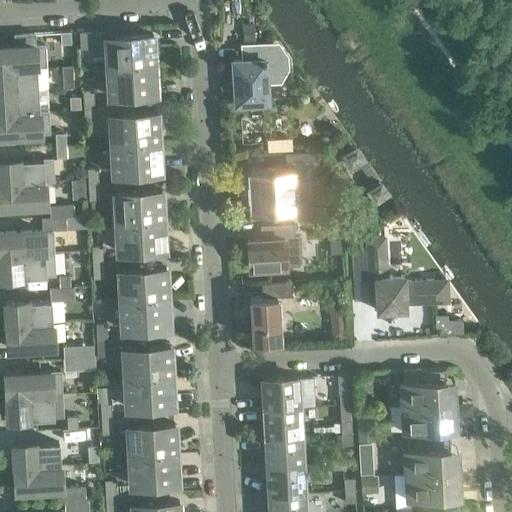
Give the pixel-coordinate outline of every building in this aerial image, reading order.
[(255,30),(243,31),(244,43),(255,42),(255,30)] [(71,41),(70,31),(60,32),(61,42),(71,41)] [(89,32),(78,33),(79,49),(90,48),(89,32)] [(0,46),(0,69),(36,68),(36,67),(45,67),(44,45),(34,45),(34,33),(14,34),(15,46),(0,46)] [(114,36),(116,65),(145,64),(145,65),(154,64),(152,34),(114,36)] [(266,80),(278,79),(285,67),(284,56),(276,45),(244,47),(245,59),(233,60),(234,76),(231,76),(232,86),(234,86),(235,103),(267,101),(266,80)] [(116,65),(107,65),(109,96),(147,94),(145,65),(145,64),(116,65)] [(0,91),(37,89),(36,68),(0,69),(0,91)] [(73,87),(73,75),(62,76),(63,88),(73,87)] [(0,112),(38,111),(37,89),(0,91),(0,112)] [(82,90),(82,106),(93,106),(92,90),(82,90)] [(70,109),(80,108),(80,96),(69,97),(70,109)] [(94,122),(93,106),(82,106),(83,122),(94,122)] [(38,111),(0,112),(0,135),(49,133),(48,110),(38,111)] [(118,114),(120,142),(120,143),(150,142),(150,143),(159,142),(157,112),(118,114)] [(55,133),(55,145),(66,145),(65,133),(55,133)] [(120,143),(120,142),(111,143),(113,174),(152,171),(150,143),(150,142),(120,143)] [(66,157),(66,145),(55,145),(56,157),(66,157)] [(249,169),(250,183),(247,184),(248,197),(251,197),(251,211),(296,209),(294,167),(318,166),(317,153),(285,155),(286,167),(249,169)] [(0,161),(0,183),(44,181),(53,181),(52,158),(0,161)] [(86,168),(87,184),(98,184),(97,168),(86,168)] [(0,206),(45,204),(44,181),(0,183),(0,206)] [(99,200),(98,184),(87,184),(88,200),(99,200)] [(123,192),(125,220),(125,221),(154,220),(163,220),(161,189),(123,192)] [(50,217),(65,216),(74,215),(73,203),(49,205),(50,217)] [(66,229),(65,216),(50,217),(42,217),(42,230),(0,232),(0,254),(54,252),(53,230),(66,229)] [(125,221),(125,220),(116,221),(118,251),(156,249),(154,220),(125,221)] [(294,223),(270,224),(271,234),(266,235),(263,238),(247,239),(249,267),(261,267),(261,269),(273,269),(273,266),(290,265),(292,262),(291,239),(295,239),(294,223)] [(343,224),(331,225),(331,237),(344,236),(343,224)] [(353,279),(369,278),(370,300),(376,299),(377,311),(406,309),(405,302),(434,301),(433,279),(404,281),(404,275),(386,276),(384,237),(366,238),(367,246),(351,247),(353,279)] [(90,246),(91,262),(102,262),(101,246),(90,246)] [(0,277),(55,274),(54,252),(0,254),(0,277)] [(103,278),(102,262),(91,262),(92,278),(103,278)] [(127,269),(129,298),(129,299),(159,297),(159,298),(167,298),(166,267),(127,269)] [(59,275),(59,287),(70,286),(69,275),(59,275)] [(291,281),(267,283),(268,297),(250,298),(252,322),(248,322),(248,323),(252,323),(253,340),(265,339),(266,342),(269,343),(272,343),(275,341),(276,338),(279,338),(277,297),(292,296),(291,281)] [(73,286),(70,286),(59,287),(49,288),(50,301),(50,300),(50,301),(74,300),(73,286)] [(129,299),(129,298),(120,299),(122,329),(160,327),(159,298),(159,297),(129,299)] [(50,300),(50,301),(5,303),(7,326),(52,323),(50,301),(50,300)] [(346,308),(329,309),(331,341),(348,340),(346,308)] [(447,313),(435,314),(436,334),(448,333),(462,332),(462,318),(447,319),(447,313)] [(53,346),(52,323),(7,326),(8,348),(53,346)] [(95,324),(96,340),(107,339),(106,323),(95,324)] [(108,355),(107,339),(96,340),(97,356),(108,355)] [(63,346),(63,358),(74,357),(73,345),(63,346)] [(132,347),(133,376),(133,377),(163,375),(163,376),(172,376),(170,345),(132,347)] [(74,369),(74,357),(63,358),(64,370),(74,369)] [(446,380),(445,368),(408,370),(409,381),(400,382),(402,406),(447,403),(446,385),(443,385),(443,380),(446,380)] [(5,374),(7,397),(61,394),(60,371),(5,374)] [(133,377),(133,376),(125,377),(126,407),(165,405),(163,376),(163,375),(133,377)] [(298,406),(297,377),(263,378),(265,408),(298,406)] [(350,403),(349,391),(339,392),(339,404),(350,403)] [(367,393),(358,393),(358,406),(371,405),(371,396),(367,393)] [(63,416),(61,394),(7,397),(8,419),(63,416)] [(99,402),(100,418),(111,417),(110,401),(99,402)] [(448,421),(447,403),(402,406),(403,429),(411,429),(412,439),(449,437),(449,426),(445,426),(445,421),(448,421)] [(300,435),(298,406),(265,408),(266,437),(300,435)] [(89,415),(78,416),(67,416),(67,428),(67,429),(72,428),(72,429),(89,428),(89,415)] [(112,433),(111,417),(100,418),(101,434),(112,433)] [(352,432),(351,420),(340,421),(341,433),(352,432)] [(136,425),(138,454),(138,455),(167,453),(167,454),(176,454),(174,423),(136,425)] [(67,429),(67,428),(62,429),(62,441),(73,441),(72,429),(72,428),(67,429)] [(375,428),(358,429),(359,441),(376,440),(375,428)] [(352,444),(352,432),(341,433),(341,445),(352,444)] [(302,464),(300,435),(266,437),(268,466),(302,464)] [(450,448),(449,437),(412,439),(413,449),(404,450),(406,474),(451,471),(450,453),(447,453),(447,449),(450,448)] [(13,445),(15,467),(60,465),(58,442),(13,445)] [(373,443),(359,444),(360,456),(373,455),(373,443)] [(98,446),(88,446),(89,462),(99,461),(98,446)] [(138,455),(138,454),(129,454),(131,485),(169,483),(167,454),(167,453),(138,455)] [(303,492),(302,464),(268,466),(269,494),(303,492)] [(61,487),(60,465),(15,467),(16,490),(61,487)] [(452,489),(451,471),(406,474),(407,497),(415,497),(416,507),(453,505),(452,494),(449,494),(449,489),(452,489)] [(378,476),(361,477),(362,494),(379,493),(378,476)] [(355,490),(354,478),(343,478),(344,490),(355,490)] [(104,480),(104,496),(115,495),(115,479),(104,480)] [(85,485),(61,487),(62,500),(64,500),(85,498),(85,485)] [(356,502),(355,490),(344,490),(345,502),(356,502)] [(304,511),(303,492),(269,494),(270,511),(304,511)] [(116,511),(115,495),(104,496),(105,511),(116,511)] [(88,498),(85,498),(64,500),(65,511),(89,511),(88,498)] [(140,503),(140,511),(179,511),(179,501),(140,503)]
